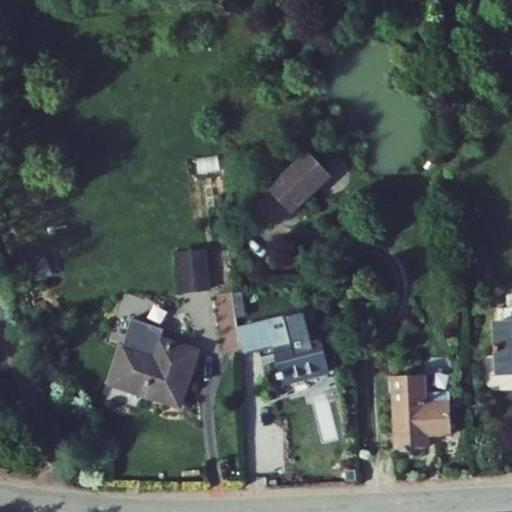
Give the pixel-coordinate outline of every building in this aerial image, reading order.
[(310,153),(270,189),(293,214),(333,178),(310,153)] [(180,255),(186,296),(215,292),(209,250),(180,255)] [(273,348),(281,384),(330,372),(321,335),(306,339),(300,315),(237,330),(243,356),(273,348)] [(511,321),(495,322),(498,374),(511,373),(511,321)] [(123,350),(112,387),(182,410),(200,356),(164,344),(158,361),(123,350)] [(392,378),(396,451),(402,450),(402,455),(410,454),(410,450),(430,449),(429,439),(429,433),(440,433),(440,439),(454,438),(452,403),(429,404),(428,376),(392,378)]
